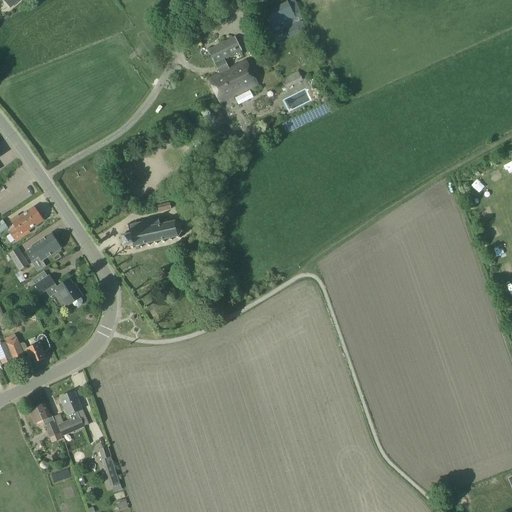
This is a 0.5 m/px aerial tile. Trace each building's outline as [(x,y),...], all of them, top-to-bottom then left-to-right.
[(16,0),(8,0),(5,3),(10,9),(19,2),(16,0)] [(265,13),(272,28),(275,33),(297,23),(294,17),(287,2),(265,13)] [(300,21),(297,23),(285,29),(289,38),(305,30),(300,21)] [(207,50),(219,74),(228,70),(223,59),(241,51),(234,37),(207,50)] [(228,70),(219,74),(209,80),(220,103),(257,85),(245,61),(228,70)] [(281,80),(286,89),(302,81),(298,71),(281,80)] [(214,115),(205,119),(210,128),(218,124),(214,115)] [(197,137),(191,139),(197,156),(203,154),(197,137)] [(500,167),(491,170),(495,182),(504,179),(500,167)] [(472,183),(478,191),(487,184),(480,176),(472,183)] [(445,185),(448,195),(456,193),(453,182),(445,185)] [(170,204),(159,206),(160,212),(172,209),(170,204)] [(9,233),(15,242),(21,237),(29,232),(28,230),(42,220),(41,219),(42,218),(36,209),(35,209),(34,208),(19,217),(18,215),(10,221),(16,229),(9,233)] [(126,232),(125,233),(126,235),(129,235),(132,245),(132,246),(131,248),(132,249),(133,248),(139,246),(140,248),(142,248),(141,246),(147,244),(147,247),(149,246),(149,244),(154,243),(155,245),(157,244),(156,242),(162,241),(162,243),(164,243),(164,241),(169,239),(170,241),(172,241),(171,239),(177,238),(178,240),(180,238),(178,237),(181,233),(183,233),(184,231),(181,231),(180,226),(182,225),(181,223),(179,225),(175,222),(175,220),(174,219),(173,222),(168,223),(167,221),(165,221),(166,224),(160,225),(159,220),(160,219),(158,218),(157,219),(151,221),(151,219),(149,219),(149,221),(144,222),(143,220),(141,221),(142,223),(136,224),(136,222),(134,222),(134,224),(128,226),(127,225),(126,227),(128,228),(129,232),(126,232)] [(0,223),(0,234),(9,229),(4,221),(0,223)] [(491,238),(501,236),(499,225),(489,227),(491,238)] [(33,248),(26,253),(32,261),(39,257),(41,261),(60,249),(59,247),(60,246),(52,234),(32,247),(33,248)] [(126,235),(120,237),(121,242),(122,247),(132,245),(129,235),(126,235)] [(499,254),(506,252),(504,246),(497,248),(499,254)] [(19,271),(28,266),(17,248),(8,254),(19,271)] [(31,279),(35,285),(40,293),(54,285),(49,276),(47,277),(44,271),(31,279)] [(55,288),(67,306),(72,302),(74,306),(77,306),(80,304),(81,301),(79,298),(80,297),(75,289),(74,290),(68,280),(55,288)] [(49,349),(49,346),(46,338),(44,337),(42,336),(40,336),(38,338),(37,340),(37,342),(38,344),(26,349),(24,345),(22,344),(19,345),(16,339),(9,342),(8,338),(4,340),(5,342),(0,344),(0,360),(1,364),(27,354),(32,364),(46,358),(44,353),(47,352),(49,351),(49,349)] [(67,415),(76,411),(82,409),(74,391),(59,398),(67,415)] [(29,411),(34,423),(42,420),(44,426),(49,438),(50,438),(52,443),(62,440),(59,434),(59,433),(55,421),(53,422),(51,416),(50,417),(44,404),(29,411)] [(76,411),(67,415),(70,421),(58,426),(62,436),(83,427),(79,417),(76,411)] [(97,450),(109,488),(117,485),(105,447),(97,450)]
